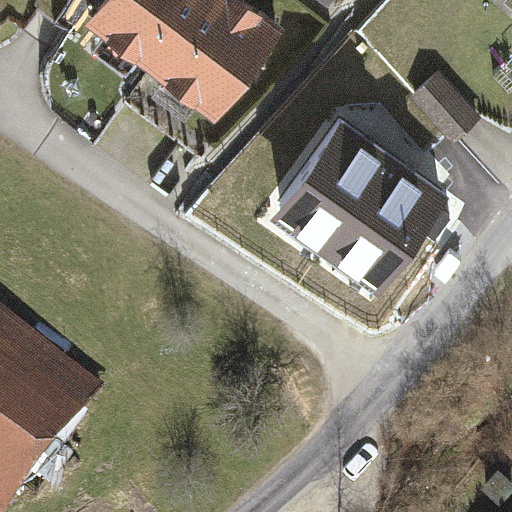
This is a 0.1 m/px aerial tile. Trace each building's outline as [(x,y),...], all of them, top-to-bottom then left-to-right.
[(94,0),(83,17),(153,64),(196,0),(94,0)] [(196,0),(153,64),(223,111),(289,14),(268,0),(196,0)] [(408,89),(451,138),(481,112),(438,62),(408,89)] [(0,511),(3,511),(101,382),(0,307),(0,511)] [(511,486),(497,472),(478,492),(497,510),(511,495),(511,486)]
